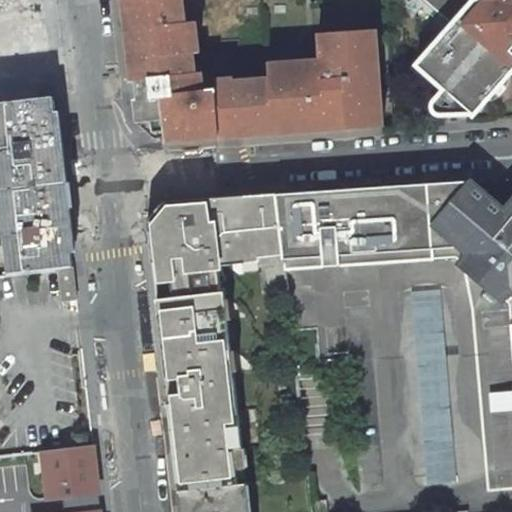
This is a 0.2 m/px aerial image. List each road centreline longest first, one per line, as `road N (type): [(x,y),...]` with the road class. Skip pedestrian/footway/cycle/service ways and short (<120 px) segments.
road 1 (residential): [(84,181),(511,149)]
road 2 (residential): [(123,511),(84,181)]
road 3 (residential): [(84,181),(62,0)]
road 4 (unknown): [(100,320),(66,323),(37,341),(43,414)]
